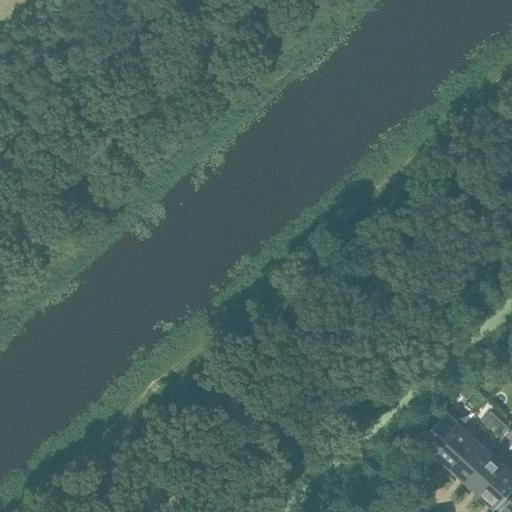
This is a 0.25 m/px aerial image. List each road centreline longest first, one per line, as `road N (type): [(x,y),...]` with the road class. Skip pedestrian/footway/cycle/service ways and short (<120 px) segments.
road 1 (track): [(511,190),(154,511)]
road 2 (unclassified): [(0,148),(167,0)]
